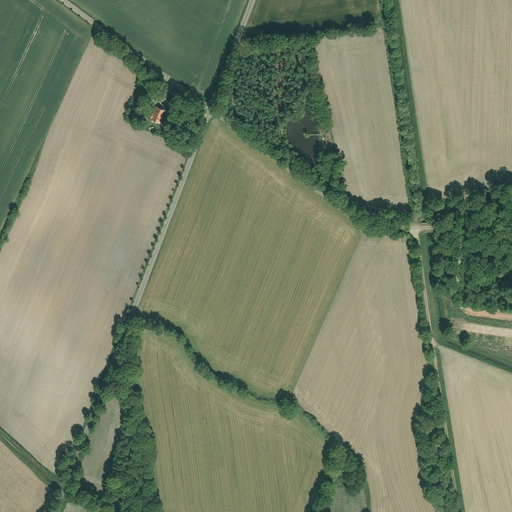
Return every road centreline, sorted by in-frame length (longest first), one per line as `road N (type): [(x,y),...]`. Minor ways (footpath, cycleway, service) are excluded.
road 1 (unclassified): [(208,110),(56,511)]
road 2 (residential): [(208,110),(353,216),(381,227),(511,221)]
road 3 (unclassified): [(62,0),(208,110)]
road 4 (track): [(462,511),(436,367)]
